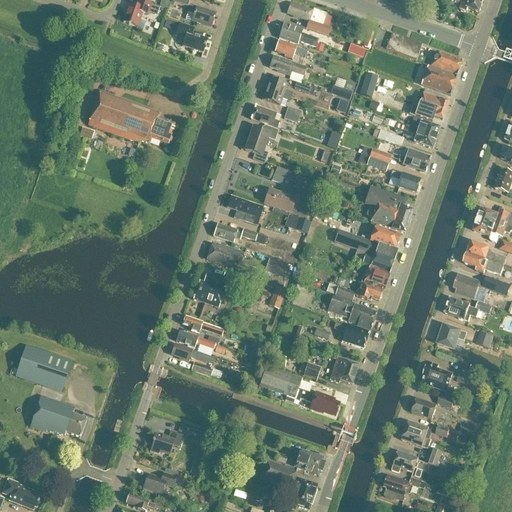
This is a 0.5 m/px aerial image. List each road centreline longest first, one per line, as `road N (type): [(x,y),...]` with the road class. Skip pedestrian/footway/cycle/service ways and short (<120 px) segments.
road 1 (residential): [(108,511),(283,0)]
road 2 (tertiary): [(320,511),(479,49)]
road 3 (residential): [(430,338),(511,110)]
road 4 (residential): [(371,511),(423,355)]
road 5 (residential): [(479,49),(335,0)]
